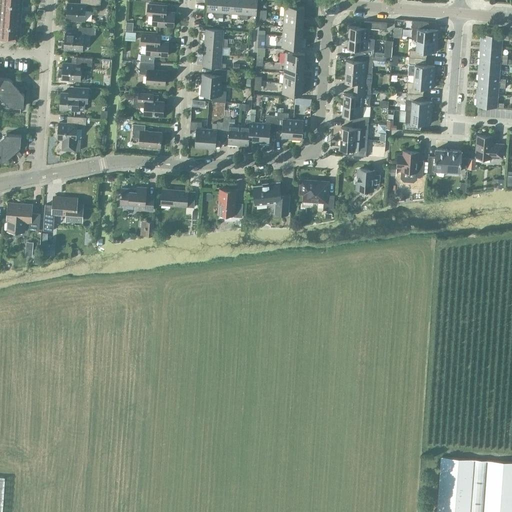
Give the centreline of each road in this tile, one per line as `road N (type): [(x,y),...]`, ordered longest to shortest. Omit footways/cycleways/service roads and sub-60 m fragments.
road 1 (unclassified): [(179,166),(318,158),(331,13)]
road 2 (residential): [(179,166),(191,0)]
road 3 (unclassified): [(40,177),(125,162),(179,166)]
road 4 (residential): [(40,177),(48,56)]
road 5 (unclassified): [(462,14),(342,9)]
